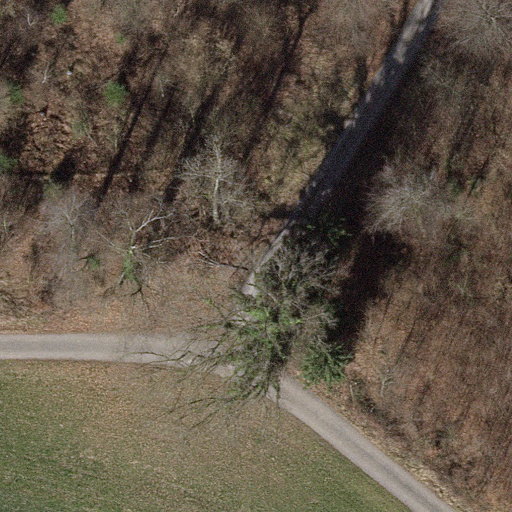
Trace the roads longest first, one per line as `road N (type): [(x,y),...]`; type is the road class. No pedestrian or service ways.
road 1 (track): [(438,511),(321,417),(223,362),(137,346),(0,345)]
road 2 (track): [(436,0),(351,151),(209,358)]
